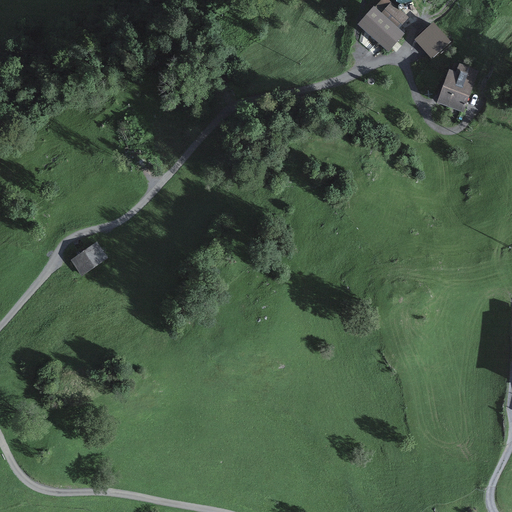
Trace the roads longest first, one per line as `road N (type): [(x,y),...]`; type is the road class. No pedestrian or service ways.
road 1 (track): [(0,325),(72,236),(122,217),(205,132),(258,106)]
road 2 (track): [(231,511),(132,492),(41,489),(17,472),(0,434)]
road 3 (track): [(258,106),(394,58),(420,110),(442,130)]
